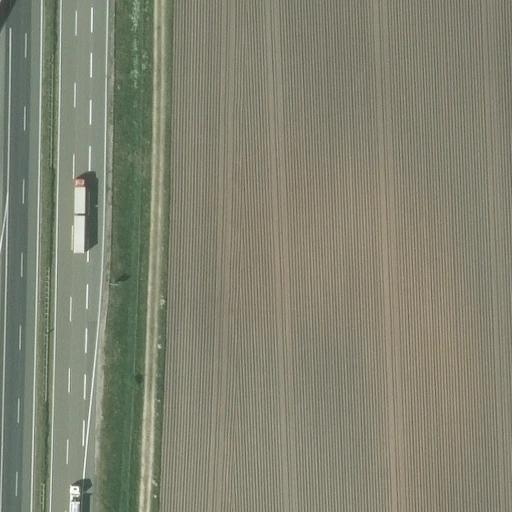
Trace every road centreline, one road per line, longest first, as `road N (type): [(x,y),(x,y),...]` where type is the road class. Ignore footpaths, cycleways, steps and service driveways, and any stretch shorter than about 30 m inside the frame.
road 1 (motorway): [(73,511),(83,0)]
road 2 (motorway): [(17,0),(9,511)]
